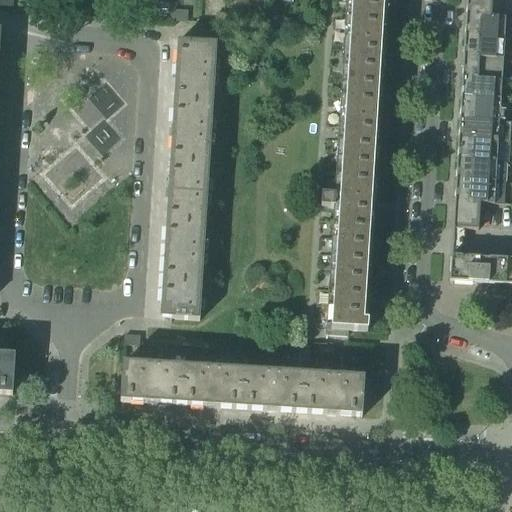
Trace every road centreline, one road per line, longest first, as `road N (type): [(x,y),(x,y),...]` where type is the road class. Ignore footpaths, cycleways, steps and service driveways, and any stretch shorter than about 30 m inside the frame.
road 1 (residential): [(73,331),(137,298),(149,63),(135,45),(50,37),(24,58),(10,284),(25,302)]
road 2 (tertiary): [(511,467),(66,445)]
road 3 (residential): [(438,0),(420,299),(430,320),(511,346)]
